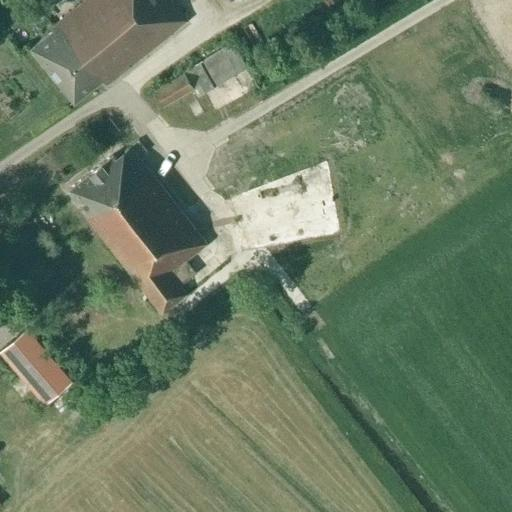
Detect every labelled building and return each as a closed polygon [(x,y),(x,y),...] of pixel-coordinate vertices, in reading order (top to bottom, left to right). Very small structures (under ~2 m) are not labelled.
[(106,84),(187,19),(171,0),(78,0),(73,5),(61,15),(61,16),(50,24),(53,29),(30,47),(73,101),(102,79),(106,84)] [(197,94),(246,64),(232,42),(153,90),(164,107),(194,89),(197,94)] [(440,135),(447,146),(472,131),(465,120),(440,135)] [(184,260),(206,243),(129,145),(112,159),(110,156),(68,190),(78,202),(79,201),(82,205),(79,208),(139,283),(135,286),(147,301),(150,299),(161,313),(185,294),(178,285),(193,272),(184,260)] [(72,378),(26,325),(0,347),(0,352),(43,403),(72,378)] [(71,379),(55,396),(66,407),(82,390),(71,379)]
